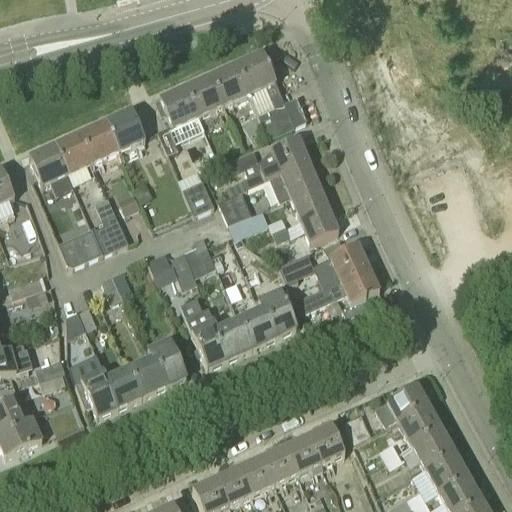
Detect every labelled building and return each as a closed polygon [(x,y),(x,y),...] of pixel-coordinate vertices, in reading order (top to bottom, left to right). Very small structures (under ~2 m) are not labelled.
[(236,73),(250,103),(258,122),(257,123),(268,147),(294,136),(294,135),(306,130),(295,106),(283,112),(262,62),(236,73)] [(224,115),(250,103),(236,73),(210,85),(224,115)] [(198,126),(224,115),(210,85),(185,96),(198,126)] [(186,132),(198,126),(185,96),(159,108),(170,132),(156,138),(166,161),(177,156),(173,148),(169,139),(186,132)] [(106,131),(119,161),(145,150),(131,120),(106,131)] [(93,172),(119,161),(106,131),(80,142),(93,172)] [(67,184),(93,172),(80,142),(54,154),(67,184)] [(268,187),(306,171),(303,163),(305,163),(298,147),(269,159),(271,164),(258,170),(252,158),(228,169),(233,180),(243,176),(247,185),(243,187),(247,196),(268,187)] [(41,195),(67,184),(54,154),(28,165),(41,195)] [(288,206),(318,194),(311,178),(310,179),(306,171),(268,187),(279,210),(288,206)] [(0,177),(0,213),(14,207),(1,177),(0,177)] [(182,197),(193,223),(213,214),(201,188),(182,197)] [(299,228),(326,217),(323,210),(324,209),(318,194),(288,206),(299,228)] [(240,199),(217,209),(227,232),(250,222),(240,199)] [(326,217),(299,228),(309,253),(338,241),(331,225),(329,225),(326,217)] [(90,237),(100,261),(101,262),(127,251),(114,220),(101,226),(104,232),(90,237)] [(272,240),(284,234),(280,224),(267,230),(272,240)] [(284,234),(272,240),(276,250),(289,245),(284,234)] [(72,274),(100,261),(90,237),(58,251),(66,272),(72,274)] [(206,279),(215,275),(205,252),(202,245),(193,249),(195,254),(206,279)] [(234,248),(237,254),(243,251),(241,245),(234,248)] [(323,298),(366,277),(362,270),(364,269),(356,253),(329,266),(334,278),(317,284),(323,297),(323,298)] [(213,268),(222,264),(219,258),(210,262),(213,268)] [(194,284),(184,262),(183,260),(171,265),(184,296),(196,291),(193,285),(194,284)] [(224,275),(220,266),(213,268),(217,278),(224,275)] [(286,292),(297,288),(289,269),(282,272),(278,274),(286,292)] [(323,297),(302,306),(293,309),(299,322),(345,302),(350,312),(329,322),(337,341),(349,335),(351,338),(384,323),(374,302),(379,300),(371,285),(370,285),(366,277),(323,298),(323,297)] [(112,283),(122,306),(133,301),(123,278),(112,283)] [(111,311),(122,306),(112,283),(100,288),(106,301),(111,311)] [(41,284),(8,294),(12,305),(44,296),(41,284)] [(261,318),(274,347),(296,337),(279,298),(256,308),(260,318),(261,318)] [(75,320),(84,337),(96,332),(88,314),(75,320)] [(218,340),(216,338),(207,317),(184,327),(206,377),(225,369),(213,342),(218,340)] [(251,357),(274,347),(261,318),(260,318),(238,328),(251,357)] [(66,345),(84,337),(75,320),(65,324),(66,345)] [(225,369),(251,357),(238,328),(216,338),(218,340),(213,342),(225,369)] [(156,369),(167,394),(186,386),(169,347),(146,357),(150,367),(152,371),(156,369)] [(0,386),(28,378),(21,354),(0,360),(0,386)] [(141,406),(167,394),(156,369),(152,371),(150,367),(128,377),(141,406)] [(38,388),(61,381),(63,380),(60,369),(34,376),(38,388)] [(85,415),(90,412),(96,426),(115,417),(104,392),(108,390),(107,386),(106,387),(102,377),(79,387),(74,389),(85,415)] [(115,417),(141,406),(128,377),(107,386),(108,390),(104,392),(115,417)] [(61,381),(38,388),(41,400),(65,393),(61,381)] [(397,430),(422,415),(427,412),(416,394),(386,411),(374,416),(384,437),(397,430)] [(21,430),(23,430),(13,408),(0,414),(0,445),(23,436),(21,430)] [(422,415),(397,430),(410,453),(410,454),(436,439),(422,415)] [(370,445),(360,422),(342,430),(352,453),(370,445)] [(23,436),(0,445),(0,454),(5,466),(41,450),(31,426),(23,430),(21,430),(23,436)] [(308,447),(320,474),(331,469),(344,463),(331,435),(315,442),(316,444),(308,447)] [(423,478),(449,463),(436,439),(410,454),(423,478)] [(311,478),(320,474),(308,447),(300,451),(300,449),(285,456),(297,484),(311,478)] [(364,479),(384,468),(397,461),(392,453),(391,451),(390,452),(378,459),(378,457),(358,468),(364,479)] [(274,495),(297,484),(285,456),(269,463),(270,464),(262,468),(274,495)] [(397,461),(384,468),(389,477),(402,470),(397,461)] [(437,501),(463,487),(449,463),(423,478),(429,487),(437,501)] [(251,505),(274,495),(262,468),(254,471),(253,470),(238,477),(251,505)] [(225,511),(234,511),(251,505),(238,477),(223,483),(224,485),(215,489),(225,511)] [(443,511),(473,511),(477,510),(463,487),(437,501),(443,511)] [(225,511),(215,489),(208,492),(207,490),(191,497),(198,511),(225,511)] [(419,511),(424,509),(419,499),(405,506),(404,505),(391,511),(419,511)]
